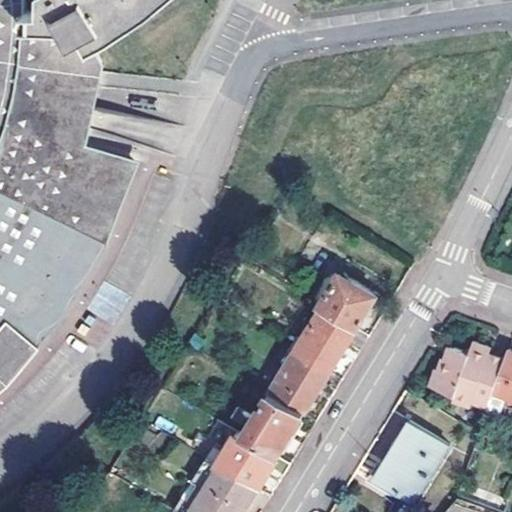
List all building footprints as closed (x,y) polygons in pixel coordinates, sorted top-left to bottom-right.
[(0,0),(0,368),(15,354),(55,305),(83,261),(109,207),(130,151),(53,128),(55,120),(57,112),(59,106),(61,95),(81,99),(84,84),(86,76),(89,62),(82,47),(96,38),(125,20),(151,2),(152,0),(0,0)] [(320,305),(323,307),(357,329),(378,294),(341,271),(320,305)] [(296,350),(330,371),(357,329),(323,307),(296,350)] [(206,336),(199,332),(192,343),(199,348),(206,336)] [(474,345),(461,352),(456,350),(451,363),(447,362),(445,361),(440,374),(438,374),(433,390),(456,399),(460,406),(468,409),(474,405),(489,410),(495,392),(506,362),(491,357),(492,351),(474,345)] [(452,349),(447,362),(451,363),(456,350),(452,349)] [(270,392),(304,414),(330,371),(296,350),(270,392)] [(508,397),(511,398),(511,351),(510,351),(506,362),(495,392),(508,397)] [(244,435),(278,456),(304,414),(270,392),(258,413),(251,424),(244,435)] [(508,397),(495,392),(489,410),(501,415),(508,397)] [(241,403),(234,414),(251,424),(258,413),(241,403)] [(411,423),(376,479),(398,493),(395,499),(409,509),(448,446),(411,423)] [(239,431),(219,464),(259,488),(278,456),(244,435),(239,431)] [(191,511),(243,511),(259,488),(219,464),(208,456),(192,483),(204,490),(191,511)] [(461,491),(458,499),(480,506),(482,499),(461,491)]
